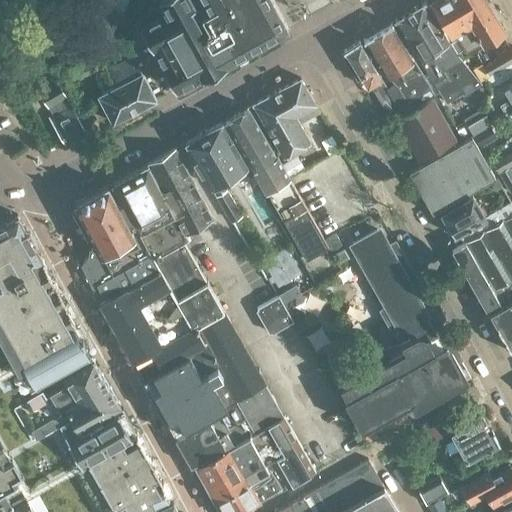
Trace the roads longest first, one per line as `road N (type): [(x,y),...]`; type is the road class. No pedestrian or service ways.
road 1 (residential): [(511,411),(309,45)]
road 2 (residential): [(24,188),(309,45)]
